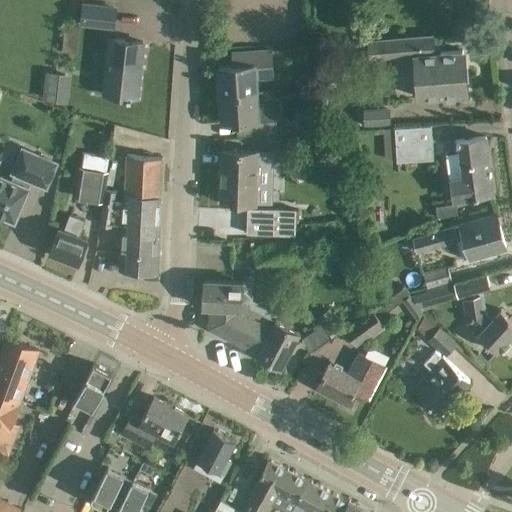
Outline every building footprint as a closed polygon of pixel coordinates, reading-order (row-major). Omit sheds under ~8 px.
[(83,2),(80,25),(114,28),(117,6),(83,2)] [(66,24),(63,51),(77,52),(79,25),(66,24)] [(372,58),(417,54),(420,97),(466,93),(463,49),(435,52),(434,34),(370,40),(372,58)] [(136,97),(142,41),(110,38),(104,94),(136,97)] [(221,94),(256,92),(255,76),(273,75),(272,49),(244,51),(245,64),(219,66),(221,94)] [(45,70),(42,98),(68,101),(71,73),(45,70)] [(256,92),(221,94),(223,122),(249,120),(250,131),(277,130),(275,103),(257,104),(256,92)] [(364,124),(389,123),(388,107),(364,108),(364,124)] [(397,161),(434,160),(432,125),(383,128),(385,157),(396,157),(397,161)] [(464,175),(451,176),(454,197),(493,192),(487,135),(455,138),(456,152),(461,151),(464,175)] [(46,185),(56,161),(23,147),(12,170),(14,171),(10,179),(0,174),(0,213),(14,219),(28,187),(27,186),(30,178),(46,185)] [(256,203),(258,151),(223,150),(221,202),(256,203)] [(105,189),(103,201),(99,225),(111,226),(111,224),(122,225),(120,267),(159,271),(163,157),(127,154),(124,200),(117,200),(118,191),(105,189)] [(79,167),(75,197),(103,201),(105,189),(107,171),(79,167)] [(437,214),(458,212),(457,201),(436,203),(437,214)] [(296,208),(247,206),(246,233),(296,235),(296,223),(311,223),(311,209),(296,209),(296,208)] [(78,262),(87,237),(79,234),(84,219),(70,213),(64,228),(58,226),(49,250),(78,262)] [(462,258),(470,256),(507,246),(498,213),(415,236),(419,250),(456,239),(462,258)] [(294,235),(252,250),(261,275),(303,260),(294,235)] [(447,265),(423,272),(427,288),(451,282),(447,265)] [(486,273),(454,281),(458,297),(490,289),(486,273)] [(272,317),(243,302),(243,299),(252,300),(253,281),(245,281),(245,280),(205,278),(203,306),(211,306),(210,327),(258,353),(273,324),(269,322),(272,317)] [(410,295),(423,308),(434,305),(433,301),(456,295),(452,283),(410,295)] [(402,300),(416,318),(424,309),(423,308),(410,295),(410,294),(409,294),(403,287),(345,330),(356,345),(384,324),(379,317),(402,300)] [(511,344),(507,340),(511,335),(511,316),(511,318),(502,309),(491,321),(483,314),(481,295),(462,300),(466,322),(497,351),(500,348),(504,352),(511,344)] [(330,307),(315,317),(326,334),(341,324),(330,307)] [(425,313),(417,328),(446,355),(457,343),(425,313)] [(258,353),(258,354),(282,366),(300,331),(276,318),(273,324),(258,353)] [(0,352),(0,389),(20,397),(39,348),(6,336),(0,352)] [(411,388),(419,396),(439,413),(469,380),(442,355),(442,356),(435,350),(424,362),(429,368),(411,388)] [(369,397),(386,365),(359,351),(348,372),(328,362),(316,384),(349,401),(355,390),(369,397)] [(75,398),(94,408),(113,372),(94,362),(75,398)] [(20,397),(0,389),(0,451),(9,455),(20,424),(10,420),(14,409),(16,409),(20,397)] [(151,446),(158,431),(175,440),(189,413),(153,395),(141,419),(131,414),(123,431),(151,446)] [(214,427),(198,458),(225,472),(232,459),(228,456),(237,439),(214,427)] [(213,511),(267,511),(272,504),(287,511),(289,511),(307,477),(269,457),(241,510),(220,499),(213,511)] [(116,511),(133,479),(107,466),(90,498),(116,511)] [(133,479),(116,511),(147,511),(158,493),(133,479)] [(305,511),(308,508),(314,511),(325,511),(335,494),(307,479),(289,511),(305,511)] [(325,511),(372,511),(348,499),(348,500),(335,494),(325,511)] [(0,496),(0,511),(19,511),(22,508),(0,496)]
